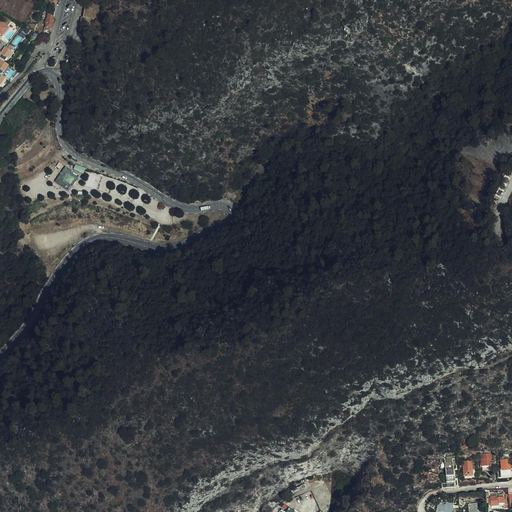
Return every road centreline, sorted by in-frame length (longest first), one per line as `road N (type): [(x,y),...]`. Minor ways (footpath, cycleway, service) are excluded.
road 1 (tertiary): [(55,77),(61,136),(71,150),(183,208),(221,204),(230,214),(170,249),(115,237),(83,244),(0,357)]
road 2 (unknown): [(176,205),(163,216),(78,190),(43,190)]
